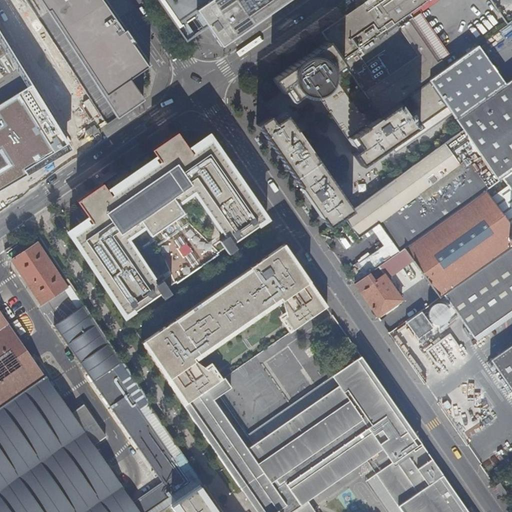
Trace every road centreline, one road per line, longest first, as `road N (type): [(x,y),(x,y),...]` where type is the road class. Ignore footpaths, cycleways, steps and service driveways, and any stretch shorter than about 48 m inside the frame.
road 1 (residential): [(494,511),(200,93)]
road 2 (secondary): [(0,231),(200,93)]
road 3 (secondary): [(200,93),(329,0)]
